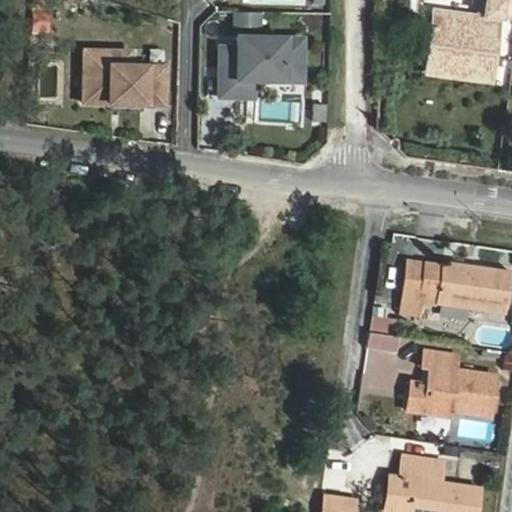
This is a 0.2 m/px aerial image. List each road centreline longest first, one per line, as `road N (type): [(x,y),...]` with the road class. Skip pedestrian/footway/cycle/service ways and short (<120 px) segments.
road 1 (residential): [(511,201),(355,180),(356,0)]
road 2 (unknown): [(355,180),(344,427)]
